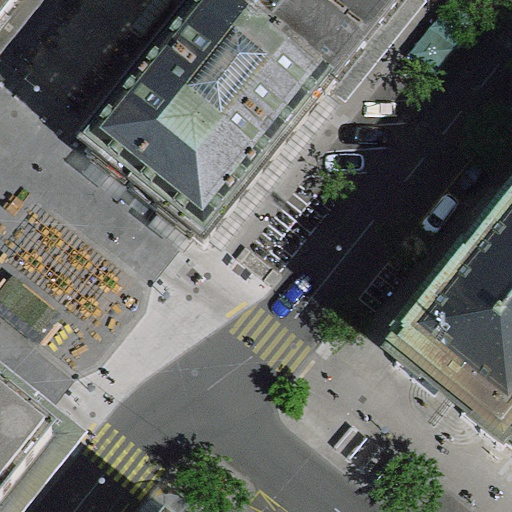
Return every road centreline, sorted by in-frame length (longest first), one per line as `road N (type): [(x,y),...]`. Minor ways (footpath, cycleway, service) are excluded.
road 1 (residential): [(201,395),(309,302),(511,55)]
road 2 (residential): [(201,395),(345,511)]
road 3 (residential): [(73,511),(121,457),(201,395)]
